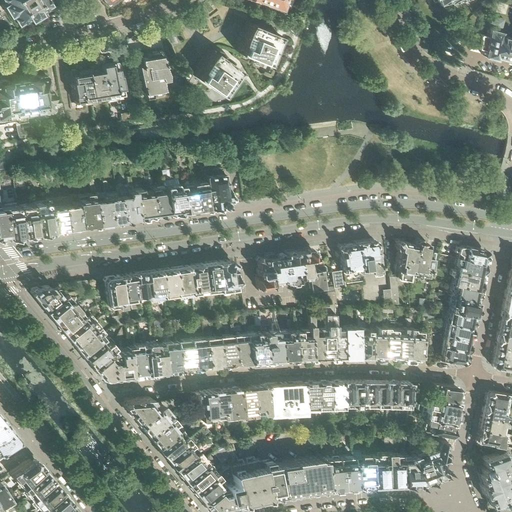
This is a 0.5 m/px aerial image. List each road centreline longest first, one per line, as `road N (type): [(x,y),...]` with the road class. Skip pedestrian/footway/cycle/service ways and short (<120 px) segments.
road 1 (secondary): [(504,217),(363,204),(0,254)]
road 2 (secondary): [(0,270),(361,220),(416,219),(501,233)]
road 3 (residential): [(475,375),(298,368),(94,395)]
road 4 (residential): [(447,499),(361,496),(256,511)]
road 5 (residential): [(0,48),(109,26),(175,0)]
road 6 (residential): [(511,99),(412,50),(396,0)]
road 7 (secondary): [(94,395),(0,274)]
road 8 (secondary): [(190,511),(94,395)]
road 9 (residential): [(475,375),(501,233)]
road 10 (residential): [(447,499),(475,375)]
